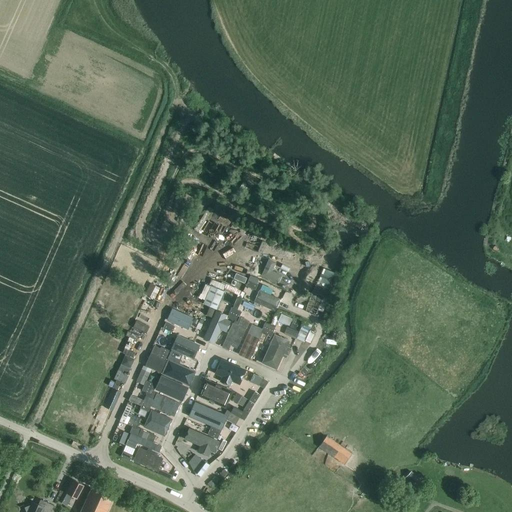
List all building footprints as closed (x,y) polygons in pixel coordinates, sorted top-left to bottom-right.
[(222,260),(219,266),(240,273),(242,267),(222,260)] [(248,280),(246,286),(255,290),(257,284),(248,280)] [(216,309),(224,291),(211,286),(203,304),(216,309)] [(259,289),(255,297),(275,307),(279,298),(259,289)] [(210,320),(214,310),(210,308),(206,318),(210,320)] [(170,320),(192,329),(196,319),(174,310),(170,320)] [(226,316),(215,311),(203,338),(214,343),(220,330),(225,332),(230,322),(224,319),(226,316)] [(143,325),(146,317),(141,315),(138,323),(143,325)] [(237,325),(232,323),(222,347),(236,353),(250,322),(240,318),(237,325)] [(295,318),(291,327),(300,332),(304,323),(295,318)] [(303,333),(322,341),(327,329),(308,321),(303,333)] [(165,322),(163,328),(172,332),(174,326),(165,322)] [(254,324),(240,355),(252,360),(266,329),(254,324)] [(274,334),(260,364),(276,371),(284,354),(288,356),(291,349),(287,347),(290,341),(274,334)] [(170,347),(193,358),(199,345),(176,335),(170,347)] [(120,337),(118,342),(131,349),(134,343),(120,337)] [(166,361),(150,354),(145,365),(161,372),(166,361)] [(178,363),(179,360),(174,358),(174,361),(168,359),(162,373),(188,385),(194,371),(194,370),(189,368),(178,363)] [(220,359),(213,374),(222,377),(220,382),(230,386),(232,382),(240,386),(247,371),(220,359)] [(143,369),(137,382),(145,385),(150,373),(152,370),(144,367),(143,369)] [(161,375),(154,389),(181,401),(188,388),(161,375)] [(263,378),(258,385),(264,388),(269,381),(266,379),(263,378)] [(229,395),(205,383),(200,395),(224,406),(229,395)] [(254,391),(249,400),(254,403),(260,394),(254,391)] [(145,396),(142,402),(173,417),(180,404),(156,393),(153,400),(145,396)] [(245,407),(243,409),(249,412),(254,403),(249,400),(245,407)] [(219,435),(225,419),(234,425),(238,419),(227,411),(224,414),(196,403),(190,416),(211,425),(208,434),(218,438),(219,435)] [(151,410),(143,427),(164,437),(172,419),(151,410)] [(192,430),(186,443),(200,450),(198,454),(208,459),(216,442),(192,430)] [(346,437),(354,442),(358,436),(350,431),(346,437)] [(142,432),(137,444),(157,452),(160,446),(152,442),(154,437),(142,432)] [(344,464),(351,453),(326,436),(319,447),(344,464)] [(162,459),(139,448),(133,460),(157,471),(162,459)] [(123,450),(120,456),(129,460),(131,457),(132,454),(123,450)] [(200,476),(209,465),(202,459),(193,471),(200,476)] [(404,491),(417,477),(411,471),(405,477),(398,484),(404,491)] [(76,498),(79,494),(84,485),(74,479),(66,493),(67,493),(61,503),(66,505),(72,496),(76,498)] [(113,499),(90,488),(91,489),(86,498),(79,511),(106,511),(108,508),(113,499)] [(50,511),(54,505),(40,499),(38,504),(32,501),(30,505),(25,507),(26,511),(50,511)]
